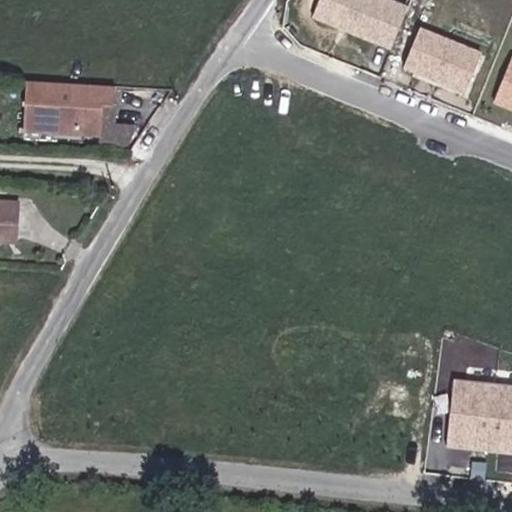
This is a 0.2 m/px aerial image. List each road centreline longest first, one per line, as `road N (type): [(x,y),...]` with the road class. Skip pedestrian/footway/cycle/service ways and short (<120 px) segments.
road 1 (unclassified): [(511,505),(0,452)]
road 2 (unclassified): [(244,35),(0,443)]
road 3 (unclassified): [(244,35),(511,146)]
